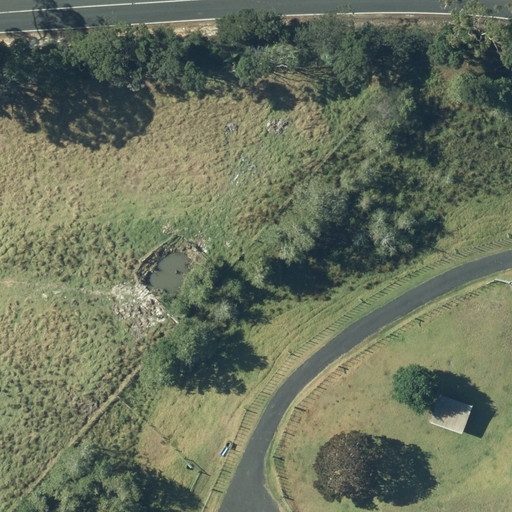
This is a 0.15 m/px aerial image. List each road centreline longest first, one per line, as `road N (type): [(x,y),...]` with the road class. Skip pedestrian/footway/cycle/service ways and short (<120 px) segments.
road 1 (track): [(511,274),(407,301),(264,434),(229,511)]
road 2 (tertiary): [(215,0),(0,13)]
